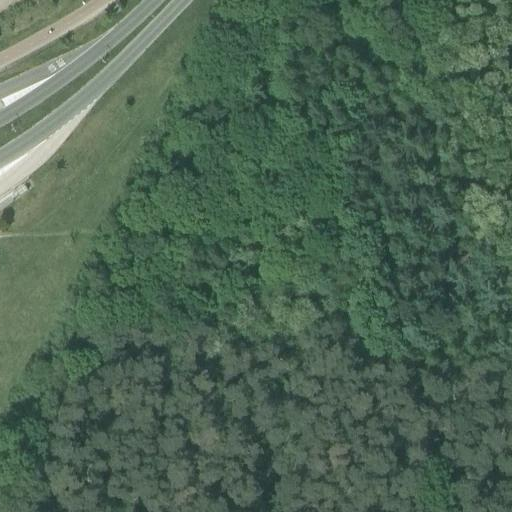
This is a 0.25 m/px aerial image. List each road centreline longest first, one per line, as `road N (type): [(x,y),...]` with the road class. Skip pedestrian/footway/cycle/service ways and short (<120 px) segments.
road 1 (secondary): [(0,158),(88,93),(184,0)]
road 2 (secondary): [(153,0),(84,63),(0,119)]
